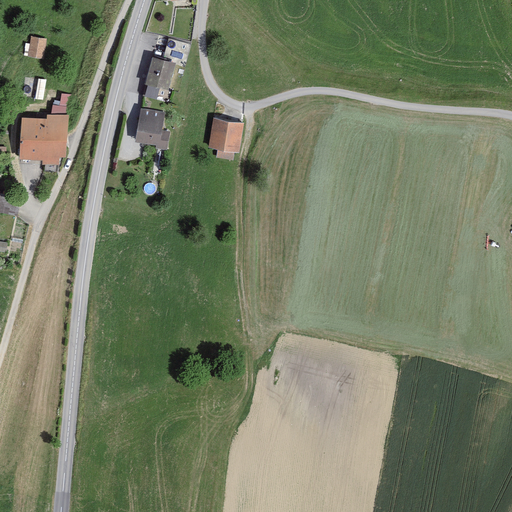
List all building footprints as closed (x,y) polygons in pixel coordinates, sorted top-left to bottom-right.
[(45,56),(47,35),(31,34),(30,55),(45,56)] [(178,62),(157,56),(146,95),(168,101),(178,62)] [(40,76),(36,96),(43,97),(47,77),(40,76)] [(166,112),(142,108),(137,143),(161,146),(166,112)] [(66,117),(25,115),(23,157),(64,159),(66,117)] [(243,121),(216,117),(211,148),(238,152),(243,121)] [(0,209),(17,212),(19,199),(0,196),(0,209)] [(0,248),(7,250),(9,240),(0,238),(0,248)]
